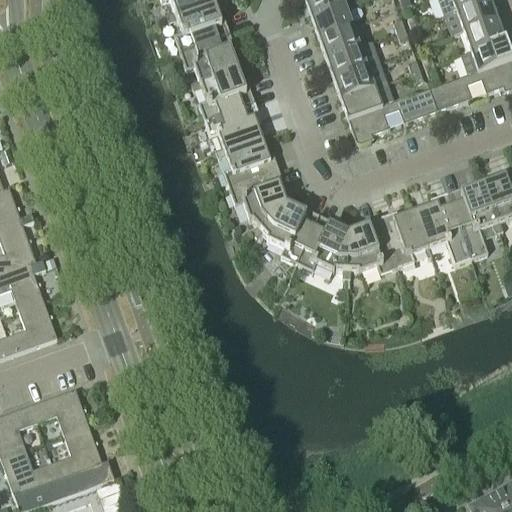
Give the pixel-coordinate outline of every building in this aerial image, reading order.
[(212,8),(209,0),(157,0),(161,7),(168,4),(173,18),(165,21),(167,25),(212,8)] [(345,10),(340,0),(308,0),(303,2),(310,23),(345,10)] [(489,4),(487,0),(436,0),(443,21),(455,16),(455,17),(489,4)] [(496,24),(489,4),(455,17),(462,37),(496,24)] [(230,41),(224,25),(223,23),(219,25),(212,8),(167,25),(168,28),(176,25),(181,39),(173,41),(179,59),(230,41)] [(352,31),(350,25),(345,10),(310,23),(311,25),(310,25),(317,43),(352,31)] [(418,30),(416,25),(415,20),(406,23),(410,33),(418,30)] [(504,44),(497,25),(496,25),(496,24),(462,37),(469,57),(504,44)] [(404,35),(401,25),(392,28),(396,38),(404,35)] [(421,39),(418,30),(410,33),(413,42),(421,39)] [(359,50),(352,31),(317,43),(324,63),(359,51),(359,50)] [(408,44),(404,35),(396,38),(399,47),(408,44)] [(237,76),(231,59),(235,57),(230,41),(179,59),(185,76),(193,73),(198,86),(190,89),(191,93),(237,76)] [(477,77),(511,65),(504,44),(469,57),(476,76),(477,77)] [(378,67),(370,46),(359,50),(359,51),(324,63),(332,84),(378,67)] [(433,70),(429,61),(421,64),(424,73),(433,70)] [(511,68),(511,66),(511,65),(477,77),(476,76),(428,94),(437,116),(471,104),(466,91),(480,86),(485,99),(506,91),(508,96),(511,94),(511,68)] [(419,75),(415,66),(407,69),(410,78),(419,75)] [(385,87),(378,67),(332,84),(339,104),(385,87)] [(436,80),(433,70),(424,73),(428,83),(436,80)] [(422,85),(419,75),(410,78),(414,88),(422,85)] [(254,108),(248,92),(243,93),(237,76),(191,93),(193,96),(200,94),(205,107),(197,110),(203,126),(254,108)] [(381,111),(392,107),(385,87),(339,104),(346,124),(381,112),(381,111)] [(402,129),(437,116),(428,94),(392,107),(381,111),(381,112),(346,124),(347,126),(347,125),(355,146),(355,147),(356,148),(358,149),(359,149),(361,149),(369,146),(367,141),(389,133),(384,121),(398,116),(402,129)] [(261,144),(255,127),(260,125),(254,108),(203,126),(209,143),(217,141),(222,154),(214,157),(216,160),(261,144)] [(278,176),(272,159),(268,161),(261,144),(216,160),(217,164),(225,161),(230,175),(222,178),(228,195),(278,176)] [(511,175),(497,180),(499,185),(482,191),(498,237),(502,236),(499,228),(511,223),(511,175)] [(285,210),(280,196),(280,195),(284,193),(278,176),(228,195),(234,211),(242,208),(249,227),(251,226),(256,232),(250,237),(253,240),(285,210)] [(498,237),(482,191),(465,197),(463,193),(446,199),(470,265),(487,259),(478,235),(492,230),(494,238),(498,237)] [(0,238),(22,230),(8,193),(2,195),(3,196),(0,196),(0,238)] [(470,265),(446,199),(429,205),(431,209),(414,216),(430,262),(431,262),(428,253),(445,247),(453,271),(470,265)] [(295,269),(318,221),(302,213),(300,217),(285,210),(253,240),(255,243),(262,237),(267,243),(265,246),(283,254),(280,261),(295,269)] [(430,262),(414,216),(397,222),(395,217),(378,223),(396,274),(413,267),(411,260),(424,255),(427,263),(430,262)] [(345,284),(347,240),(332,233),(335,228),(318,221),(295,269),(312,277),(315,269),(333,277),(334,275),(342,275),(341,284),(345,284)] [(396,274),(378,223),(361,229),(363,234),(347,240),(345,284),(349,284),(349,275),(357,276),(358,278),(376,272),(379,280),(396,274)] [(35,268),(22,230),(0,238),(0,279),(29,269),(29,270),(35,268)] [(0,321),(43,306),(29,270),(29,269),(0,279),(0,321)] [(56,344),(43,306),(0,321),(0,326),(12,360),(56,344)] [(0,363),(12,360),(0,326),(0,363)] [(88,432),(75,395),(30,411),(44,448),(88,432)] [(0,464),(44,448),(30,411),(0,421),(0,464)] [(101,469),(88,432),(44,448),(63,502),(113,484),(107,467),(101,469)] [(35,511),(63,502),(44,448),(0,464),(0,465),(16,511),(35,511)] [(511,511),(511,491),(508,494),(507,491),(497,497),(498,499),(493,502),(499,511),(511,511)] [(499,511),(493,502),(489,504),(488,502),(477,507),(478,510),(474,511),(499,511)]
